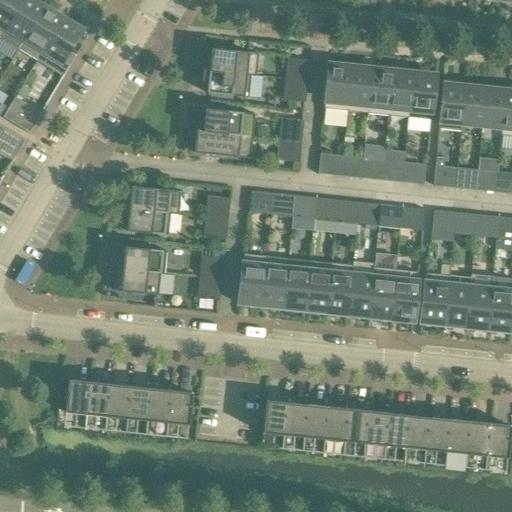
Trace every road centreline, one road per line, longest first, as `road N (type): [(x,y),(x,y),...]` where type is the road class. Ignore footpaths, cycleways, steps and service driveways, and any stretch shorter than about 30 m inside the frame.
road 1 (residential): [(511,376),(0,316)]
road 2 (residential): [(0,266),(155,0)]
